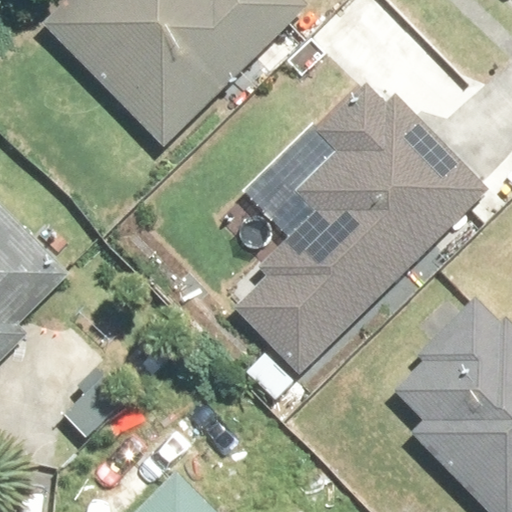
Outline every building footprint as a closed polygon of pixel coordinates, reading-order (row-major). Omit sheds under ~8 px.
[(301,30),(318,15),(303,0),(83,0),(61,22),(179,147),(251,78),(266,93),(316,46),(301,30)] [(234,299),(316,379),(493,197),(380,87),(295,175),(325,205),(234,299)] [(0,201),(0,366),(42,324),(33,316),(103,245),(42,187),(14,216),(0,201)] [(424,437),(492,511),(511,511),(511,317),(495,299),(399,387),(435,427),(424,437)] [(225,511),(189,475),(151,511),(225,511)] [(304,511),(279,485),(251,511),(304,511)]
